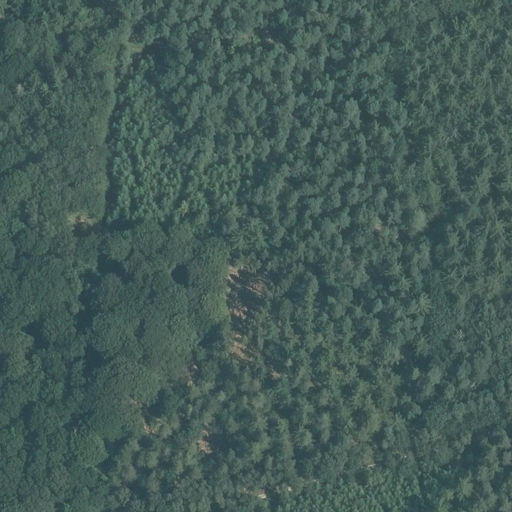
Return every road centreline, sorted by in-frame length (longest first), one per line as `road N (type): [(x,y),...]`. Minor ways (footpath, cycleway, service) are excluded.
road 1 (track): [(1,499),(29,335),(64,213),(90,0)]
road 2 (track): [(300,485),(266,386),(262,350),(274,313),(318,274),(430,241)]
road 3 (track): [(172,511),(439,451)]
